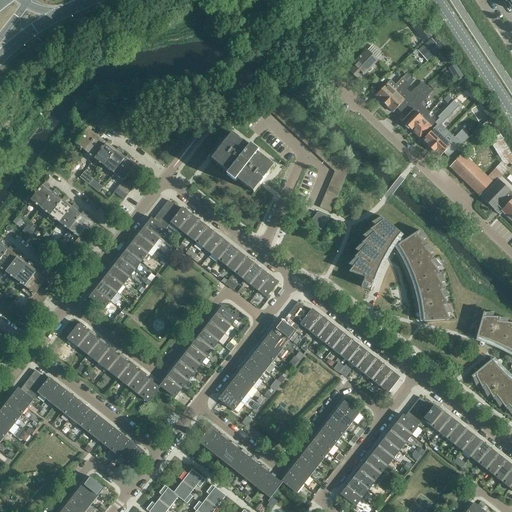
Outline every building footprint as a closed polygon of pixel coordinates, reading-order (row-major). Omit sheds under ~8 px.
[(433,35),(423,22),(419,25),(429,37),(433,35)] [(427,61),(441,49),(433,37),(430,39),(430,40),(418,51),(427,61)] [(359,80),(377,61),(371,55),(367,51),(349,70),(359,80)] [(462,79),(457,72),(452,76),(458,83),(462,79)] [(384,104),(406,81),(403,78),(392,89),(387,84),(376,96),(384,104)] [(405,101),(400,96),(410,85),(406,81),(384,104),(393,112),(405,101)] [(407,115),(428,94),(421,87),(399,109),(407,115)] [(276,117),(284,108),(280,104),(271,113),(276,117)] [(488,177),(463,153),(450,167),(479,196),(481,194),(482,196),(499,179),(511,165),(511,153),(491,119),(490,120),(480,104),(471,109),(471,110),(466,113),(469,119),(474,115),(502,161),(488,177)] [(412,131),(424,119),(419,114),(422,111),(418,107),(403,122),(406,125),(405,126),(409,129),(410,128),(412,131)] [(280,121),(288,112),(284,108),(276,117),(280,121)] [(285,125),(293,116),(288,112),(280,121),(285,125)] [(289,129),(297,120),(293,116),(285,125),(289,129)] [(420,138),(432,126),(424,119),(412,131),(420,138)] [(293,133),(302,124),(297,120),(289,129),(293,133)] [(446,134),(448,131),(455,125),(452,122),(443,130),(446,134)] [(298,137),(306,128),(302,124),(293,133),(298,137)] [(97,136),(97,135),(91,131),(93,128),(90,125),(88,128),(87,128),(76,143),(81,147),(80,148),(82,149),(85,151),(97,136)] [(302,141),(310,133),(306,128),(298,137),(302,141)] [(431,149),(443,137),(446,134),(443,130),(439,134),(434,129),(422,140),(431,149)] [(459,147),(457,145),(459,142),(448,131),(446,134),(443,137),(431,149),(440,157),(443,154),(448,159),(459,147)] [(95,158),(107,143),(101,138),(103,135),(99,133),(97,135),(97,136),(85,151),(90,155),(91,157),(92,156),(95,158)] [(306,145),(315,136),(310,133),(302,141),(306,145)] [(274,166),(270,163),(258,153),(259,152),(251,145),(250,147),(233,134),(213,160),(226,171),(225,172),(228,175),(236,182),(237,180),(254,193),(274,166)] [(311,149),(319,141),(315,136),(306,145),(311,149)] [(104,166),(116,150),(110,146),(112,143),(109,140),(107,143),(95,158),(100,162),(99,163),(100,164),(101,163),(104,166)] [(315,153),(323,145),(319,141),(311,149),(315,153)] [(320,158),(328,149),(323,145),(315,153),(320,158)] [(114,173),(126,158),(119,153),(122,150),(118,147),(116,150),(104,166),(109,169),(108,170),(110,171),(114,173)] [(324,162),(332,153),(328,149),(320,158),(324,162)] [(328,166),(337,157),(332,153),(324,162),(328,166)] [(129,173),(136,165),(129,160),(131,158),(128,155),(126,158),(114,173),(118,177),(119,179),(120,178),(123,181),(124,181),(126,178),(129,173)] [(333,170),(341,161),(337,157),(328,166),(333,170)] [(349,169),(341,161),(333,170),(335,172),(349,169)] [(345,179),(349,169),(335,172),(334,175),(345,179)] [(139,181),(129,173),(126,178),(135,186),(139,181)] [(342,185),(345,179),(334,175),(331,180),(342,185)] [(135,186),(126,178),(124,181),(123,181),(122,183),(132,190),(135,186)] [(511,191),(499,179),(482,196),(481,197),(500,215),(503,212),(511,221),(511,191)] [(340,190),(342,185),(331,180),(329,186),(340,190)] [(41,208),(53,192),(47,187),(49,185),(46,182),(43,185),(31,200),(37,204),(36,205),(38,206),(38,205),(41,208)] [(132,190),(122,183),(118,187),(128,195),(132,190)] [(338,196),(340,190),(329,186),(327,191),(338,196)] [(128,195),(118,187),(114,192),(124,200),(128,195)] [(51,215),(63,200),(62,200),(56,195),(58,192),(55,189),(53,192),(41,208),(46,212),(45,212),(47,213),(48,213),(51,215)] [(335,201),(338,196),(327,191),(324,197),(335,201)] [(60,223),(72,207),(66,202),(68,199),(65,197),(62,200),(63,200),(51,215),(55,219),(55,220),(56,221),(57,220),(60,223)] [(333,207),(335,201),(324,197),(322,202),(333,207)] [(181,210),(170,202),(166,207),(177,216),(181,210)] [(331,212),(333,207),(322,202),(320,208),(331,212)] [(69,230),(81,214),(75,210),(77,207),(74,204),(72,207),(60,223),(65,226),(64,227),(66,228),(69,230)] [(177,216),(166,207),(163,212),(173,220),(177,216)] [(179,229),(191,214),(183,208),(181,210),(177,216),(173,220),(171,223),(179,229)] [(79,237),(81,235),(85,230),(91,222),(85,217),(87,214),(83,212),(81,214),(69,230),(74,234),(75,236),(76,235),(79,237)] [(173,220),(163,212),(159,217),(170,225),(171,223),(173,220)] [(325,226),(330,218),(318,212),(314,218),(325,226)] [(187,235),(199,221),(191,214),(179,229),(187,235)] [(15,222),(21,226),(25,220),(19,216),(15,222)] [(26,228),(32,234),(41,223),(34,217),(26,228)] [(170,225),(159,217),(155,221),(166,230),(170,225)] [(325,226),(314,218),(310,223),(321,231),(325,226)] [(166,230),(155,221),(152,219),(145,227),(160,238),(166,230)] [(383,261),(388,252),(389,249),(395,240),(397,238),(401,233),(384,219),(371,229),(370,230),(374,233),(363,243),(362,244),(366,246),(356,257),(355,258),(359,259),(350,271),(349,272),(365,278),(362,287),(370,291),(371,291),(376,276),(377,273),(381,264),(383,261)] [(195,241),(207,227),(199,221),(187,235),(195,241)] [(160,238),(145,227),(139,235),(154,246),(160,238)] [(203,248),(215,233),(207,227),(195,241),(203,248)] [(95,238),(85,230),(81,235),(91,242),(95,238)] [(211,254),(222,239),(215,233),(203,248),(211,254)] [(445,288),(437,275),(441,274),(441,273),(440,273),(431,261),(435,259),(435,258),(424,247),(428,245),(428,244),(416,233),(402,242),(398,245),(400,249),(403,253),(408,262),(409,265),(413,274),(414,277),(418,287),(418,290),(421,300),(421,303),(423,313),(423,317),(424,322),(450,320),(450,319),(444,305),(448,304),(441,290),(445,289),(445,288)] [(91,242),(81,235),(79,237),(77,240),(87,247),(91,242)] [(154,246),(139,235),(133,242),(148,254),(154,246)] [(0,260),(9,249),(2,244),(5,241),(1,239),(0,240),(0,260)] [(219,260),(230,245),(222,239),(211,254),(219,260)] [(87,247),(77,240),(74,244),(83,252),(87,247)] [(148,254),(133,242),(127,250),(141,262),(148,254)] [(83,252),(74,244),(70,249),(80,257),(83,252)] [(227,266),(238,251),(230,245),(219,260),(227,266)] [(6,272),(18,256),(12,252),(14,249),(11,246),(9,249),(0,260),(0,267),(2,268),(1,269),(3,270),(6,272)] [(141,262),(127,250),(121,258),(135,270),(141,262)] [(235,272),(246,258),(238,251),(227,266),(235,272)] [(16,279),(28,264),(27,264),(21,259),(24,256),(20,254),(18,256),(6,272),(11,276),(12,278),(13,277),(16,279)] [(135,270),(121,258),(114,266),(129,278),(135,270)] [(243,278),(254,264),(246,258),(235,272),(243,278)] [(25,287),(37,271),(31,266),(33,264),(30,261),(27,264),(28,264),(16,279),(21,283),(20,284),(22,285),(22,284),(25,287)] [(250,284),(262,270),(254,264),(243,278),(250,284)] [(129,278),(114,266),(108,274),(123,285),(129,278)] [(35,294),(37,292),(41,287),(47,279),(40,274),(42,271),(39,268),(37,271),(25,287),(30,291),(29,291),(31,292),(32,292),(35,294)] [(258,291),(270,276),(262,270),(250,284),(258,291)] [(123,285),(108,274),(102,282),(117,293),(123,285)] [(267,297),(278,282),(270,276),(258,291),(267,297)] [(117,293),(102,282),(96,290),(111,301),(117,293)] [(50,294),(41,287),(37,292),(47,299),(50,294)] [(111,301),(96,290),(90,298),(104,309),(111,301)] [(47,299),(37,292),(35,294),(33,296),(43,304),(47,299)] [(27,309),(4,296),(0,304),(23,316),(27,309)] [(43,304),(33,296),(29,301),(39,309),(43,304)] [(39,309),(29,301),(25,306),(35,313),(39,309)] [(311,312),(299,303),(295,308),(307,317),(311,312)] [(237,318),(223,307),(216,315),(231,326),(237,318)] [(307,317),(295,308),(292,313),(303,322),(307,317)] [(309,331),(321,316),(312,310),(311,312),(307,317),(303,322),(301,324),(309,331)] [(303,322),(292,313),(288,318),(299,326),(301,324),(303,322)] [(231,326),(216,315),(210,323),(225,334),(231,326)] [(317,337),(328,322),(321,316),(309,331),(317,337)] [(511,323),(498,322),(500,317),(499,317),(482,317),(477,337),(476,337),(484,339),(496,344),(508,350),(511,352),(511,323)] [(299,326),(288,318),(284,322),(296,331),(299,326)] [(296,331),(284,322),(282,320),(275,328),(290,340),(296,331)] [(325,343),(336,328),(328,322),(317,337),(325,343)] [(78,347),(89,333),(83,328),(85,326),(81,323),(79,325),(68,339),(78,347)] [(225,334),(210,323),(204,331),(219,342),(225,334)] [(290,340),(275,328),(269,336),(284,347),(290,340)] [(333,349),(344,334),(336,328),(325,343),(333,349)] [(99,341),(99,340),(93,336),(95,334),(91,331),(89,333),(78,347),(88,355),(99,341)] [(219,342),(204,331),(198,338),(212,350),(219,342)] [(341,355),(352,341),(344,334),(333,349),(341,355)] [(284,347),(269,336),(263,344),(277,355),(284,347)] [(98,363),(109,349),(109,348),(103,344),(105,342),(101,338),(99,340),(99,341),(88,355),(98,363)] [(212,350),(198,338),(192,346),(206,358),(212,350)] [(349,361),(360,347),(352,341),(341,355),(349,361)] [(277,355),(263,344),(257,352),(271,363),(277,355)] [(119,357),(119,356),(113,352),(115,349),(111,346),(109,348),(109,349),(98,363),(108,371),(119,357)] [(206,358),(192,346),(185,354),(200,366),(206,358)] [(356,367),(368,353),(360,347),(349,361),(356,367)] [(64,359),(67,356),(61,349),(57,353),(64,359)] [(271,363),(257,352),(250,360),(265,371),(271,363)] [(364,374),(376,359),(368,353),(356,367),(364,374)] [(118,379),(129,364),(123,359),(124,357),(121,354),(119,356),(119,357),(108,371),(118,379)] [(200,366),(185,354),(179,362),(194,374),(200,366)] [(372,380),(384,365),(376,359),(364,374),(372,380)] [(511,380),(507,376),(505,374),(498,367),(496,364),(492,359),(491,360),(475,373),(482,388),(483,389),(486,386),(494,399),(494,400),(497,396),(506,409),(507,409),(509,406),(511,408),(511,380)] [(265,371),(250,360),(244,368),(259,379),(265,371)] [(139,372),(133,367),(134,365),(131,362),(129,364),(118,379),(128,386),(139,372)] [(194,374),(179,362),(173,370),(188,381),(194,374)] [(380,386),(392,371),(384,365),(372,380),(380,386)] [(259,379),(244,368),(238,375),(253,387),(259,379)] [(138,394),(149,380),(143,375),(144,373),(140,370),(139,372),(128,386),(138,394)] [(188,381),(173,370),(167,378),(182,389),(188,381)] [(388,392),(400,378),(392,371),(380,386),(388,392)] [(48,380),(37,372),(33,377),(44,385),(48,380)] [(253,387),(238,375),(232,383),(247,395),(253,387)] [(44,385),(33,377),(29,382),(40,390),(44,385)] [(46,399),(58,384),(50,378),(48,380),(44,385),(40,390),(38,393),(46,399)] [(148,403),(161,386),(175,397),(182,389),(167,378),(159,388),(153,383),(154,381),(150,378),(149,380),(138,394),(148,403)] [(40,390),(29,382),(26,387),(37,395),(38,393),(40,390)] [(247,395),(232,383),(226,391),(240,403),(247,395)] [(54,405),(66,391),(58,384),(46,399),(54,405)] [(37,395),(26,387),(22,391),(33,400),(37,395)] [(33,400),(22,391),(19,389),(12,397),(27,408),(33,400)] [(62,411),(74,397),(66,391),(54,405),(62,411)] [(240,403),(226,391),(219,399),(234,411),(240,403)] [(27,408),(12,397),(6,405),(21,416),(27,408)] [(70,417),(81,403),(74,397),(62,411),(70,417)] [(432,407),(421,398),(417,403),(429,412),(432,407)] [(359,413),(344,402),(338,410),(353,422),(359,413)] [(78,424),(89,409),(81,403),(70,417),(78,424)] [(429,412),(417,403),(414,408),(425,417),(429,412)] [(21,416),(6,405),(0,412),(15,424),(21,416)] [(431,426),(442,411),(434,405),(432,407),(429,412),(425,417),(423,419),(431,426)] [(425,417),(414,408),(410,413),(421,422),(423,419),(425,417)] [(86,430),(97,415),(89,409),(78,424),(86,430)] [(353,422),(338,410),(332,418),(347,429),(353,422)] [(439,432),(450,417),(442,411),(431,426),(439,432)] [(15,424),(0,412),(0,425),(9,432),(15,424)] [(421,422),(410,413),(406,418),(417,426),(421,422)] [(94,436),(105,421),(97,415),(86,430),(94,436)] [(417,426),(406,418),(403,415),(397,423),(412,435),(418,427),(417,426)] [(447,438),(458,424),(450,417),(439,432),(447,438)] [(347,429),(332,418),(326,426),(340,437),(347,429)] [(102,442),(113,428),(105,421),(94,436),(102,442)] [(412,435),(397,423),(391,431),(405,443),(412,435)] [(455,444),(466,430),(458,424),(447,438),(455,444)] [(9,432),(0,425),(0,437),(2,440),(9,432)] [(221,436),(215,431),(216,429),(213,426),(211,428),(200,442),(210,450),(221,436)] [(340,437),(326,426),(320,434),(334,445),(340,437)] [(109,448),(121,434),(113,428),(102,442),(109,448)] [(463,451),(474,436),(466,430),(455,444),(463,451)] [(405,443),(391,431),(385,439),(399,451),(405,443)] [(117,454),(129,440),(121,434),(109,448),(117,454)] [(220,458),(231,444),(225,439),(226,437),(222,434),(221,436),(210,450),(220,458)] [(334,445),(320,434),(313,442),(328,453),(334,445)] [(470,457),(482,442),(474,436),(463,451),(470,457)] [(399,451),(385,439),(378,447),(393,458),(399,451)] [(125,461),(137,446),(129,440),(117,454),(125,461)] [(230,466),(241,452),(235,447),(236,445),(232,442),(231,444),(220,458),(230,466)] [(328,453),(313,442),(307,450),(322,461),(328,453)] [(478,463),(490,448),(482,442),(470,457),(478,463)] [(133,467),(145,452),(137,446),(125,461),(133,467)] [(393,458),(378,447),(372,455),(387,466),(393,458)] [(486,469),(498,454),(490,448),(478,463),(486,469)] [(251,460),(245,455),(246,453),(242,450),(241,452),(230,466),(240,474),(251,460)] [(322,461),(307,450),(301,457),(316,469),(322,461)] [(494,475),(505,461),(498,454),(486,469),(494,475)] [(387,466),(372,455),(366,463),(381,474),(387,466)] [(316,469),(301,457),(295,465),(310,477),(316,469)] [(261,468),(261,467),(255,463),(256,461),(252,458),(251,460),(240,474),(250,482),(261,468)] [(502,481),(511,468),(511,465),(505,461),(494,475),(502,481)] [(381,474),(366,463),(360,471),(375,482),(381,474)] [(271,476),(271,475),(265,471),(266,469),(262,465),(261,467),(261,468),(250,482),(260,490),(271,476)] [(310,477),(295,465),(289,473),(303,485),(310,477)] [(510,487),(511,484),(511,468),(502,481),(510,487)] [(206,480),(192,469),(183,481),(194,490),(197,485),(200,487),(206,480)] [(375,482),(360,471),(354,479),(368,490),(375,482)] [(270,498),(283,482),(297,493),(303,485),(289,473),(281,483),(275,479),(276,476),(272,473),(271,475),(271,476),(260,490),(270,498)] [(104,488),(90,477),(83,485),(98,496),(104,488)] [(368,490),(354,479),(348,486),(362,498),(368,490)] [(190,494),(194,490),(183,481),(174,493),(179,496),(178,497),(187,504),(193,497),(190,494)] [(98,496),(83,485),(77,493),(92,504),(98,496)] [(217,508),(226,496),(212,485),(207,492),(210,495),(206,499),(217,508)] [(169,508),(178,497),(179,496),(174,493),(165,486),(159,493),(162,495),(159,500),(169,508)] [(362,498),(348,486),(341,495),(356,506),(362,498)] [(85,511),(92,504),(77,493),(71,501),(85,511)] [(197,511),(213,511),(216,508),(217,508),(206,499),(202,504),(199,501),(194,509),(197,511)] [(149,511),(166,511),(169,509),(169,508),(159,500),(155,504),(152,502),(146,509),(149,511)] [(85,511),(71,501),(65,509),(69,511),(85,511)] [(484,511),(474,504),(474,503),(468,511),(484,511)]
